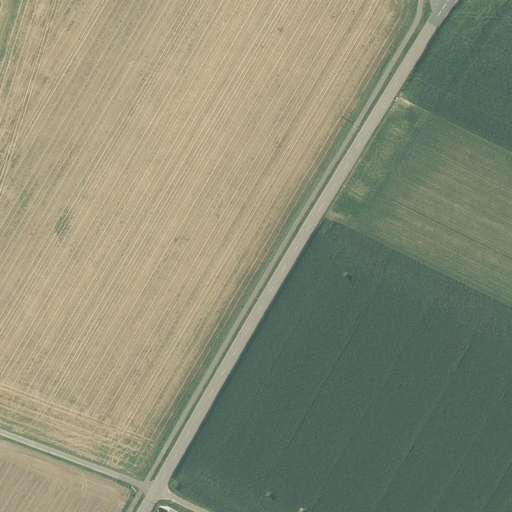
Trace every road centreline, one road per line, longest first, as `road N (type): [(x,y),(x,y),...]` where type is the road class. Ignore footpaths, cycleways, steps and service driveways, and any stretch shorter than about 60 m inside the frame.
road 1 (tertiary): [(154,490),(446,0)]
road 2 (unclassified): [(154,490),(0,431)]
